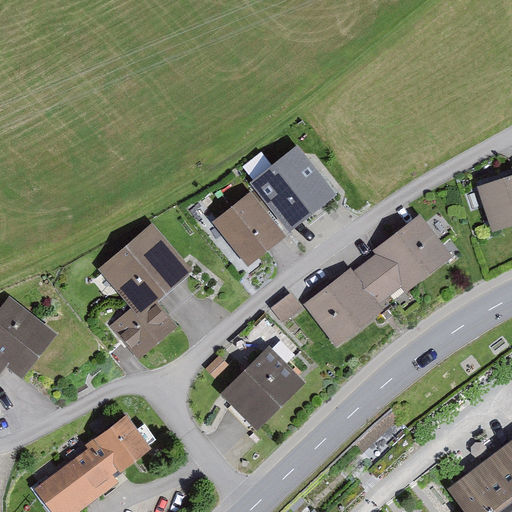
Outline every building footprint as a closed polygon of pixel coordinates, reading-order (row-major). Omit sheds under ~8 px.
[(296,147),(246,186),(284,235),(334,197),(296,147)] [(511,178),(478,189),(490,231),(511,224),(511,170),(511,172),(511,178)] [(247,197),(210,225),(242,268),(279,239),(247,197)] [(351,270),(306,305),(338,348),(379,316),(373,308),(399,288),(405,296),(450,261),(418,219),(371,255),(374,260),(354,275),(351,270)] [(153,224),(100,269),(132,308),(140,317),(155,304),(193,272),(153,224)] [(291,294),(272,309),(283,324),(303,309),(291,294)] [(52,340),(8,303),(0,312),(0,373),(3,369),(17,381),(52,340)] [(132,308),(111,326),(140,360),(177,329),(155,304),(140,317),(132,308)] [(248,368),(217,397),(249,431),(299,385),(281,366),(293,355),(279,340),(248,368)] [(226,366),(220,360),(208,371),(214,377),(226,366)] [(33,490),(50,511),(77,511),(116,483),(110,476),(141,452),(119,424),(33,490)] [(511,511),(511,438),(442,489),(458,511),(511,511)]
